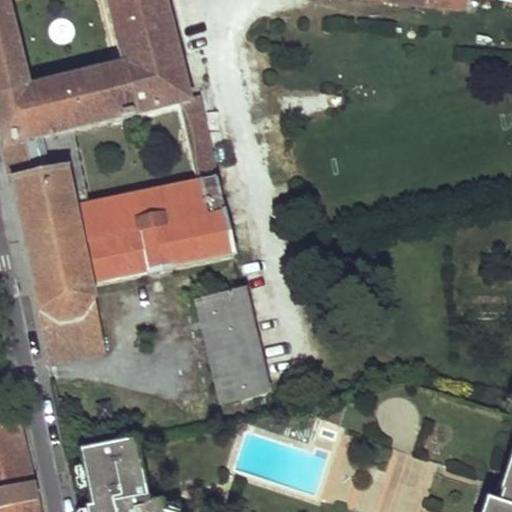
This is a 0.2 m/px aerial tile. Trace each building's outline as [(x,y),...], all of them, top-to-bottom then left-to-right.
[(0,0),(0,145),(11,199),(68,187),(89,287),(234,257),(197,99),(189,102),(164,0),(0,0)] [(393,0),(460,10),(461,0),(393,0)] [(11,199),(37,318),(43,324),(53,329),(67,328),(77,324),(88,316),(93,307),(89,287),(68,187),(11,199)] [(193,302),(219,407),(267,396),(242,289),(193,302)] [(43,324),(37,318),(47,364),(122,349),(116,321),(96,324),(93,307),(88,316),(77,324),(67,328),(53,329),(43,324)] [(109,402),(96,404),(99,421),(112,419),(109,402)] [(0,492),(31,486),(33,486),(18,424),(0,428),(0,492)] [(130,442),(76,455),(87,509),(82,510),(82,511),(511,511),(511,448),(495,508),(483,504),(480,511),(158,511),(157,506),(144,507),(130,442)] [(0,511),(34,504),(31,486),(0,492),(0,511)] [(0,511),(38,511),(36,503),(34,504),(0,511)]
